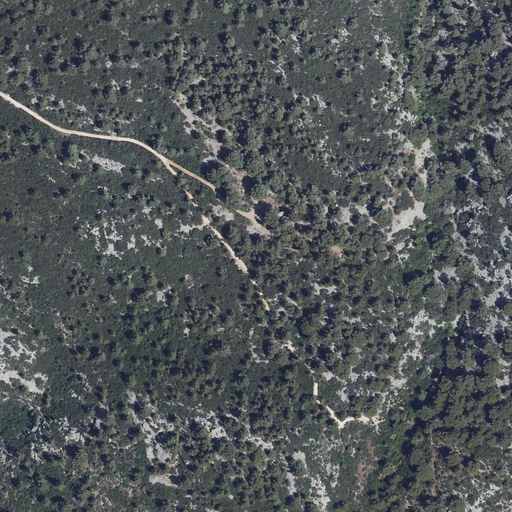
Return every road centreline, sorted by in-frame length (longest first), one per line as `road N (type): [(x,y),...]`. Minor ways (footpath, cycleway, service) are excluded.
road 1 (track): [(0,93),(57,126),(164,156),(250,215),(335,249)]
road 2 (track): [(164,156),(314,368),(317,395),(344,423),(368,418)]
